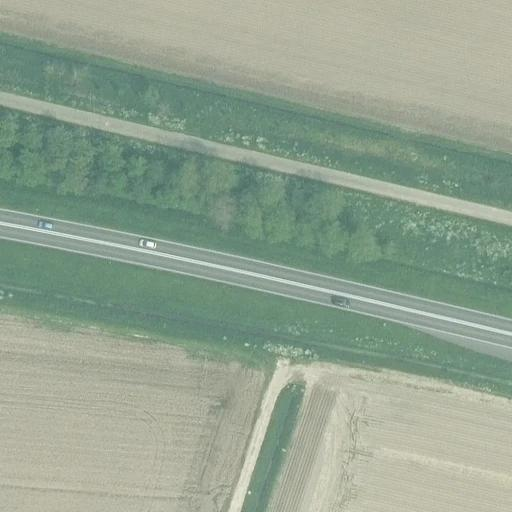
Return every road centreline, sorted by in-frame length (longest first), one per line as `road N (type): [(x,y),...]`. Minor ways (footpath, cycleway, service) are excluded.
road 1 (unclassified): [(511,224),(0,102)]
road 2 (trunk): [(0,227),(511,336)]
road 3 (track): [(274,385),(233,511)]
